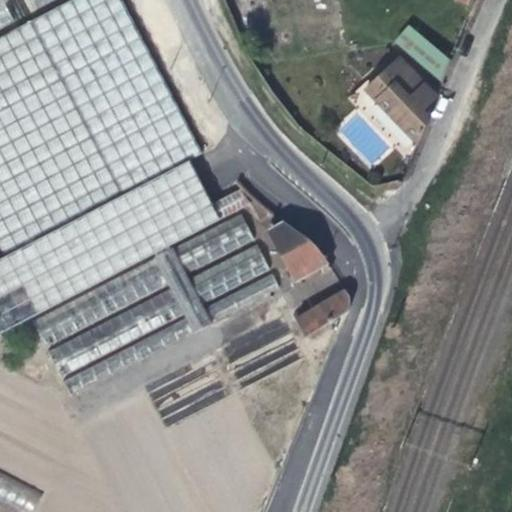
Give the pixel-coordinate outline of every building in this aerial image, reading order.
[(0,262),(0,306),(3,304),(207,199),(196,179),(189,164),(201,157),(120,0),(78,0),(0,40),(0,252),(4,261),(0,262)] [(470,9),(474,0),(455,0),(454,3),(460,5),(470,9)] [(438,84),(447,64),(407,25),(395,38),(438,84)] [(396,58),(379,74),(416,112),(425,104),(432,98),(396,58)] [(424,119),(416,112),(379,74),(363,89),(406,134),(415,143),(424,119)] [(211,207),(207,199),(3,304),(0,306),(0,338),(151,259),(153,263),(34,325),(47,350),(166,287),(168,293),(49,355),(62,380),(182,317),(184,322),(65,384),(72,399),(190,337),(194,340),(210,332),(210,326),(279,290),(272,276),(203,312),(201,307),(269,271),(257,246),(188,282),(185,278),(254,241),(241,216),(172,253),(170,249),(252,206),(243,190),(211,207)] [(321,272),(330,268),(319,252),(307,240),(249,194),(267,228),(270,227),(297,280),(310,273),(318,268),(321,272)] [(306,337),(347,313),(348,302),(344,289),(295,319),(306,337)]
